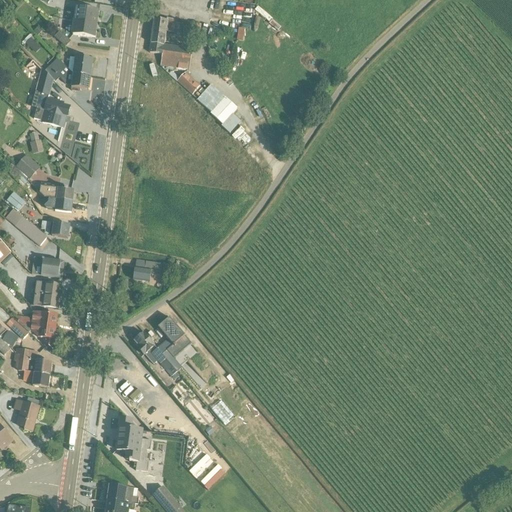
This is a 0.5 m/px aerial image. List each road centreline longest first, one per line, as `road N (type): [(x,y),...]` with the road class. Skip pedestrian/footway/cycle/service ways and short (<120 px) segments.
road 1 (unclassified): [(88,345),(137,322),(218,258),(353,76),(432,0)]
road 2 (primary): [(88,345),(136,0)]
road 3 (primary): [(69,490),(88,345)]
